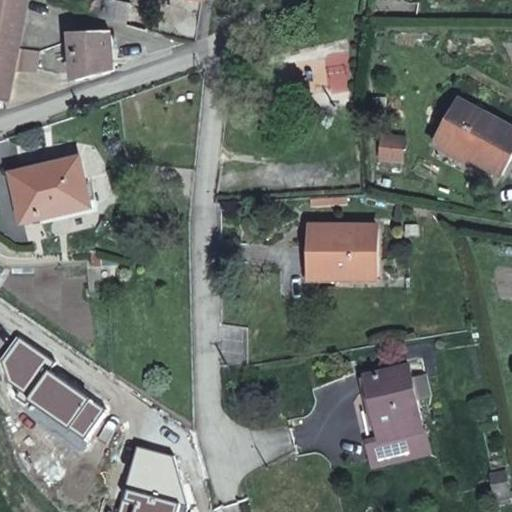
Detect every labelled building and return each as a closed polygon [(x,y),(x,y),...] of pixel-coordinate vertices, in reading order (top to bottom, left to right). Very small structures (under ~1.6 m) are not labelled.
[(20,50),(27,0),(0,0),(0,99),(9,101),(17,68),(37,71),(40,54),(20,50)] [(97,0),(93,4),(89,15),(149,31),(152,9),(145,7),(109,0),(108,0),(106,2),(100,0),(97,0)] [(73,36),(77,82),(118,70),(114,35),(73,36)] [(473,153),(471,158),(505,177),(511,161),(511,127),(462,101),(442,136),(473,153)] [(383,158),(403,160),(406,137),(386,135),(383,158)] [(467,164),(471,158),(473,153),(442,136),(437,147),(467,164)] [(81,159),(13,175),(26,224),(92,208),(81,159)] [(378,227),(313,228),(313,275),(333,276),(333,280),(378,280),(378,227)] [(381,409),(376,410),(383,439),(370,441),(375,466),(432,454),(411,368),(369,378),(373,396),(378,395),(381,409)] [(499,500),(511,497),(511,494),(508,474),(494,476),(499,500)] [(500,507),(511,504),(511,497),(499,500),(500,507)]
